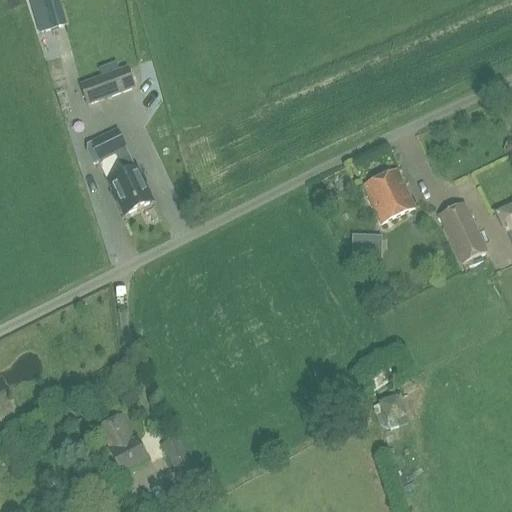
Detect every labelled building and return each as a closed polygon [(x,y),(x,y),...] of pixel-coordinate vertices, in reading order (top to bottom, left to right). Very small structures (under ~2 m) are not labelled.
[(67,27),(58,0),(48,0),(41,2),(50,32),(67,27)] [(79,85),(87,107),(135,89),(128,67),(79,85)] [(117,153),(125,150),(117,130),(90,143),(95,154),(90,156),(94,164),(98,162),(107,182),(126,173),(117,153)] [(124,217),(153,203),(136,168),(126,173),(107,182),(124,217)] [(414,209),(396,171),(363,187),(381,225),(414,209)] [(479,200),(490,195),(479,172),(468,178),(479,200)] [(488,254),(464,203),(437,216),(461,266),(488,254)] [(511,204),(492,214),(505,237),(511,233),(511,204)] [(378,384),(400,372),(394,360),(371,372),(378,384)] [(378,403),(385,425),(407,418),(400,395),(378,403)] [(110,453),(121,473),(147,460),(136,440),(134,441),(122,417),(99,429),(111,453),(110,453)] [(417,419),(401,422),(404,437),(419,434),(417,419)] [(72,447),(91,439),(84,423),(65,432),(72,447)] [(180,482),(190,503),(206,495),(195,475),(196,474),(176,437),(160,446),(179,483),(180,482)] [(161,511),(178,511),(184,508),(178,499),(161,511)]
